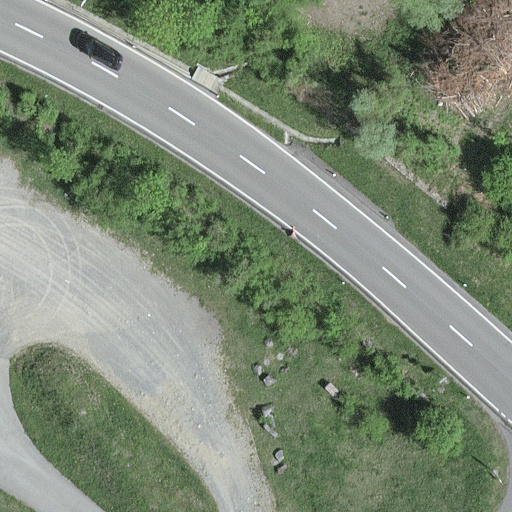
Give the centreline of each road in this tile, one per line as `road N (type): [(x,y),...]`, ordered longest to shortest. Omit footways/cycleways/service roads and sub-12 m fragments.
road 1 (secondary): [(511,383),(334,226),(200,126),(0,17)]
road 2 (track): [(251,511),(245,479),(210,407),(174,357),(137,323),(0,236)]
